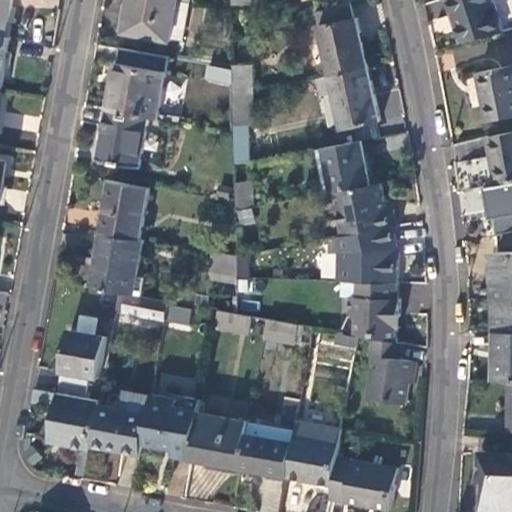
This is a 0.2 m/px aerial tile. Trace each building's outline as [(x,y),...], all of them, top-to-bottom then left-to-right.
[(0,0),(0,34),(7,36),(13,0),(0,0)] [(178,0),(129,0),(123,33),(170,42),(178,0)] [(441,0),(456,46),(505,32),(495,0),(441,0)] [(350,1),(317,12),(332,76),(369,68),(357,20),(354,20),(350,1)] [(7,36),(0,34),(0,88),(1,89),(11,37),(7,36)] [(118,64),(109,110),(147,117),(158,120),(166,73),(118,64)] [(511,65),(479,72),(488,122),(511,117),(511,65)] [(234,98),(233,70),(209,66),(204,94),(234,100),(234,98)] [(254,66),(233,66),(233,70),(234,98),(255,93),(254,66)] [(369,68),(332,76),(343,130),(381,122),(369,68)] [(256,126),(255,93),(234,98),(234,100),(234,135),(234,140),(238,140),(239,165),(250,162),(249,126),(256,126)] [(147,117),(109,110),(100,159),(138,166),(147,117)] [(511,132),(487,138),(497,186),(511,182),(511,132)] [(363,141),(325,148),(333,193),(371,186),(363,141)] [(0,205),(1,205),(8,162),(0,160),(0,205)] [(150,188),(111,181),(102,233),(140,240),(150,188)] [(254,183),(236,183),(236,204),(236,212),(254,208),(254,183)] [(371,186),(333,193),(333,197),(323,200),(326,215),(336,213),(341,238),(361,234),(375,231),(397,227),(394,211),(388,212),(383,184),(371,186)] [(509,210),(510,216),(511,215),(511,186),(480,193),(483,214),(509,210)] [(375,231),(339,239),(341,251),(341,279),(371,282),(399,282),(401,282),(403,248),(397,227),(375,231)] [(140,240),(102,233),(91,287),(119,292),(132,294),(143,241),(140,240)] [(493,283),(511,281),(511,251),(496,253),(496,265),(491,265),(493,283)] [(238,277),(238,258),(209,252),(205,271),(238,277)] [(398,299),(399,282),(371,282),(357,281),(356,298),(350,298),(349,314),(355,321),(354,335),(373,339),(395,343),(396,329),(399,329),(401,299),(398,299)] [(511,281),(493,283),(495,331),(511,330),(511,281)] [(166,300),(132,294),(119,292),(116,311),(140,316),(139,323),(148,325),(150,317),(163,319),(166,300)] [(169,321),(190,324),(193,308),(172,304),(169,321)] [(251,316),(239,314),(217,310),(214,326),(248,333),(251,316)] [(290,345),(295,324),(266,319),(262,339),(290,345)] [(511,330),(495,331),(495,381),(511,381),(511,330)] [(61,372),(98,379),(106,337),(69,331),(61,372)] [(395,343),(373,339),(370,355),(374,356),(366,399),(405,406),(413,361),(399,359),(402,344),(395,343)] [(100,405),(100,402),(59,393),(51,440),(91,448),(93,443),(100,405)] [(148,415),(144,442),(173,448),(171,457),(191,460),(199,413),(199,410),(176,406),(177,397),(153,393),(148,415)] [(199,410),(201,400),(177,397),(176,406),(199,410)] [(93,443),(142,453),(144,442),(148,415),(100,405),(93,443)] [(199,413),(191,460),(238,468),(245,434),(247,421),(199,413)] [(296,431),(287,477),(332,485),(336,458),(341,431),(297,423),(296,431)] [(245,434),(238,468),(287,477),(296,431),(264,425),(263,438),(245,434)] [(332,485),(329,499),(364,505),(364,503),(372,505),(371,507),(390,510),(397,468),(336,458),(332,485)] [(485,508),(511,509),(511,459),(487,459),(485,508)]
